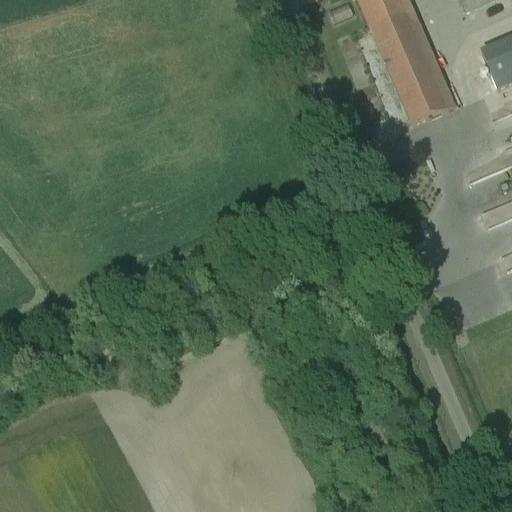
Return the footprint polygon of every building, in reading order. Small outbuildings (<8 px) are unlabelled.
[(456,112),(408,0),(357,0),(412,130),(456,112)] [(457,0),(465,18),(506,0),(457,0)] [(497,93),(511,86),(511,43),(482,57),(497,93)] [(511,120),(504,123),(511,143),(511,176),(484,187),(492,210),(511,203),(511,206),(511,120)] [(496,216),(502,228),(511,223),(511,216),(509,211),(496,216)]
